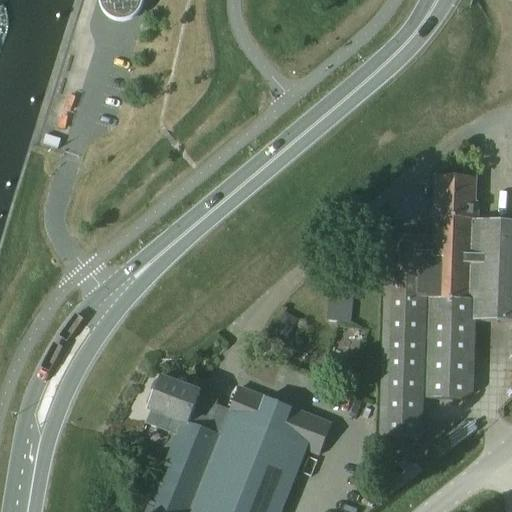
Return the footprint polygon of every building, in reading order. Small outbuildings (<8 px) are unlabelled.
[(100,0),(100,4),(101,7),(104,14),(108,18),(112,21),(118,23),(122,24),(130,22),(134,20),(137,17),(141,12),(143,6),(144,0),(100,0)] [(46,136),(42,146),(58,151),(61,141),(46,136)] [(385,241),(379,439),(422,441),(423,401),(462,402),(472,395),(474,323),(511,324),(511,223),(477,222),(478,204),(475,204),(476,180),(436,178),(434,225),(427,225),(426,239),(389,238),(385,241)] [(333,283),(329,323),(350,325),(354,285),(333,283)] [(285,320),(273,341),(284,347),(296,326),(285,320)] [(176,437),(146,511),(282,511),(306,453),(319,458),(331,426),(240,389),(238,393),(233,396),(227,410),(216,406),(218,402),(210,399),(209,403),(198,399),(202,390),(187,384),(186,381),(182,379),(178,381),(175,386),(161,381),(160,384),(158,383),(154,393),(156,394),(144,424),(176,437)]
